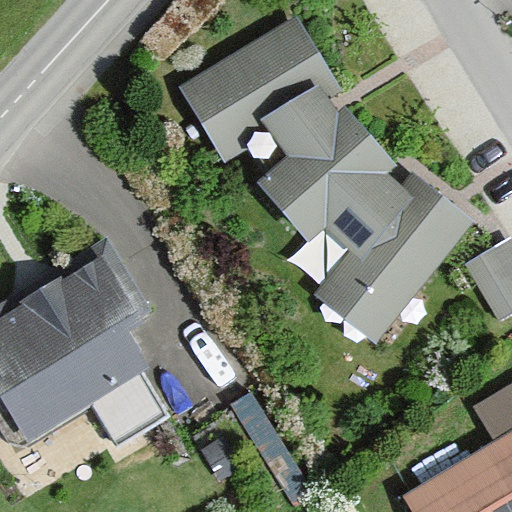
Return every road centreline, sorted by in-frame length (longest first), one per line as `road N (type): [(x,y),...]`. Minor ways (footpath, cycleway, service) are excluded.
road 1 (tertiary): [(0,119),(108,0)]
road 2 (residential): [(511,105),(447,0)]
